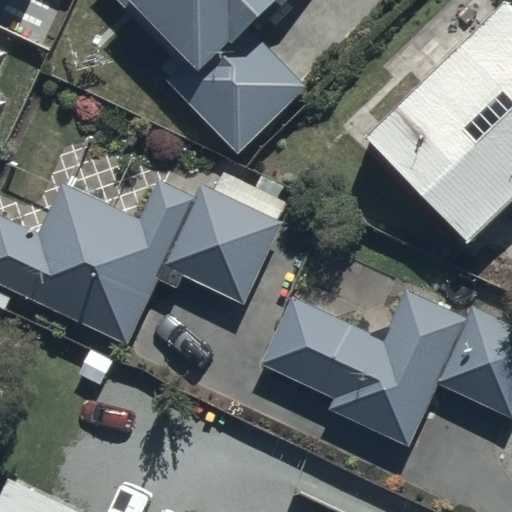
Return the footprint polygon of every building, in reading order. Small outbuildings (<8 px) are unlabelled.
[(288,5),(294,12),(304,0),(111,0),(181,69),(161,90),(236,164),(306,94),(255,44),(288,5)] [(511,15),(504,8),(368,141),(469,246),(511,204),(511,15)] [(0,70),(10,50),(0,45),(0,118),(8,102),(0,98),(0,70)] [(287,205),(224,179),(214,202),(198,195),(193,206),(159,191),(142,231),(105,216),(118,186),(75,168),(41,250),(0,232),(0,294),(130,350),(158,283),(184,294),(187,288),(245,312),(280,230),(277,229),(287,205)] [(385,349),(292,309),(263,376),(338,408),(332,422),(414,457),(438,398),(511,428),(511,331),(473,315),(469,326),(406,299),(385,349)] [(64,511),(9,485),(0,503),(0,511),(64,511)]
